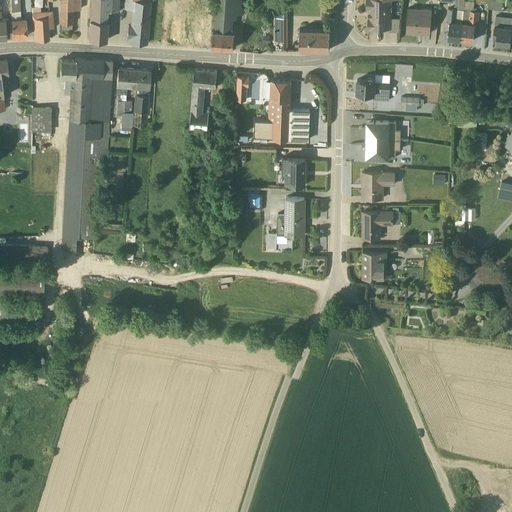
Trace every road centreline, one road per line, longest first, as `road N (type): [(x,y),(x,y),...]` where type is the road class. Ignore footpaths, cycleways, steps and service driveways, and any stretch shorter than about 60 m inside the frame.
road 1 (residential): [(330,51),(0,42)]
road 2 (unclassified): [(452,511),(387,356),(338,264)]
road 3 (unclassified): [(247,511),(338,264)]
road 4 (residential): [(338,264),(339,80),(330,51)]
road 5 (residential): [(511,56),(344,44)]
